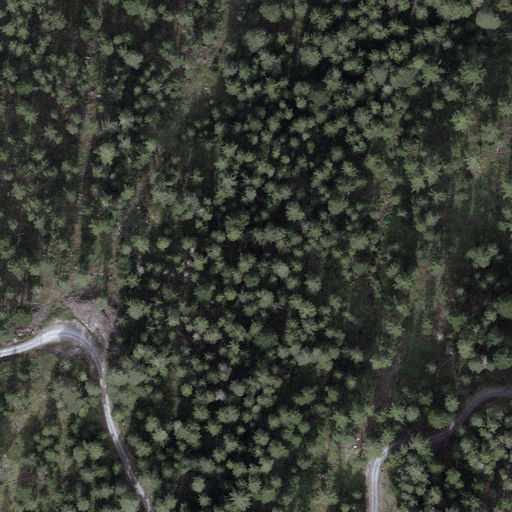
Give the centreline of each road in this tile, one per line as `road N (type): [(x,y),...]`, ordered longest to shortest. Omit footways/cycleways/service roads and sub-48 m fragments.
road 1 (track): [(152,511),(116,441),(100,365),(85,341),(51,335),(0,356)]
road 2 (track): [(511,393),(488,391),(445,435),(388,450),(373,478),(372,511)]
